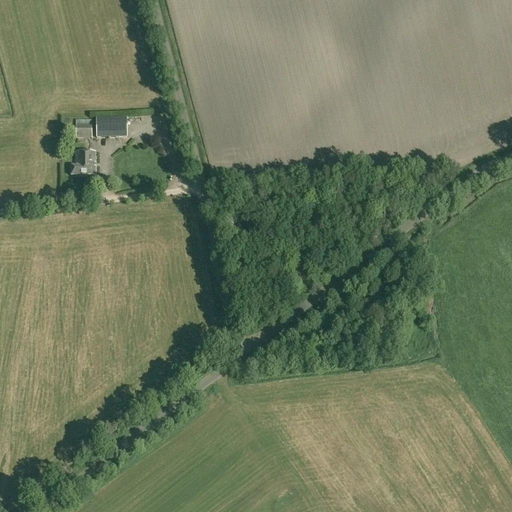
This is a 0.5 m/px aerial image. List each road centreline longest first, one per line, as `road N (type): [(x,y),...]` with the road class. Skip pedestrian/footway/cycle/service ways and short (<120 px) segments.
road 1 (unclassified): [(233,356),(202,190),(152,0)]
road 2 (unclassified): [(233,356),(511,161)]
road 3 (unclassified): [(36,511),(233,356)]
road 4 (track): [(202,190),(0,211)]
